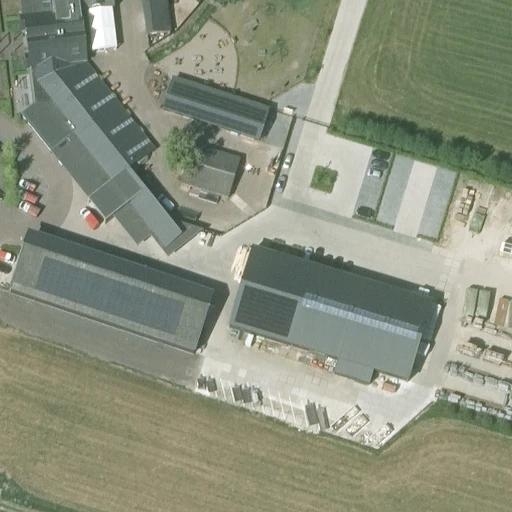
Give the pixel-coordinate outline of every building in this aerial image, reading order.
[(18,0),(21,22),(19,22),(20,33),(20,36),(24,36),(27,60),(23,60),(25,75),(29,75),(31,88),(33,109),(21,119),(50,155),(71,138),(109,186),(87,204),(86,205),(104,227),(111,221),(125,210),(148,239),(167,224),(127,173),(154,153),(118,107),(109,97),(85,66),(81,33),(78,15),(78,16),(75,0),(18,0)] [(110,0),(75,0),(78,16),(112,11),(110,0)] [(150,0),(141,1),(145,33),(146,39),(169,36),(164,0),(150,0)] [(267,115),(171,84),(162,110),(258,141),(267,115)] [(180,187),(226,200),(236,163),(191,150),(180,187)] [(20,252),(7,294),(113,329),(193,356),(207,315),(20,252)] [(228,331),(240,334),(365,373),(384,378),(406,385),(429,308),(388,295),(262,257),(251,254),(242,285),(228,331)]
